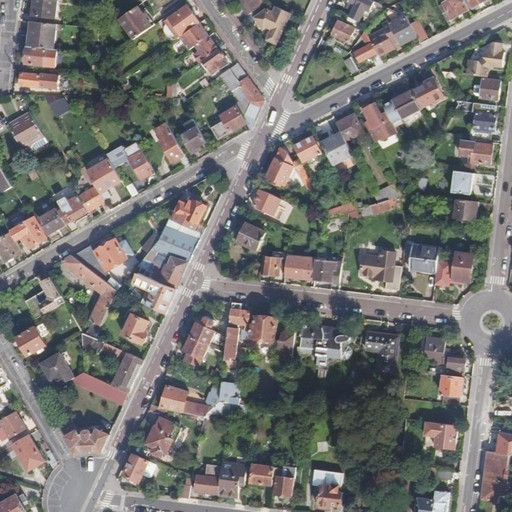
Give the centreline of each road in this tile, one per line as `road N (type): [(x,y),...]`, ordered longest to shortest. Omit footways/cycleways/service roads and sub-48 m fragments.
road 1 (residential): [(267,131),(0,285)]
road 2 (residential): [(470,317),(192,282)]
road 3 (tertiary): [(511,10),(279,125)]
road 4 (unclassified): [(192,282),(92,497)]
road 5 (unclassified): [(92,497),(0,343)]
road 6 (unclassified): [(267,131),(192,282)]
road 7 (residential): [(470,511),(490,345)]
road 8 (residential): [(494,298),(511,161)]
road 9 (tertiary): [(207,0),(277,98)]
